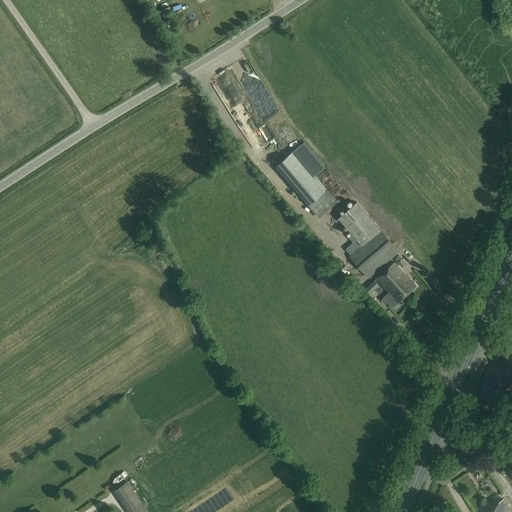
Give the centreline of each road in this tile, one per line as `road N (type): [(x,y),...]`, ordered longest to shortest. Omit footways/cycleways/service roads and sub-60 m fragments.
road 1 (unclassified): [(0,187),(299,0)]
road 2 (primary): [(402,511),(511,246)]
